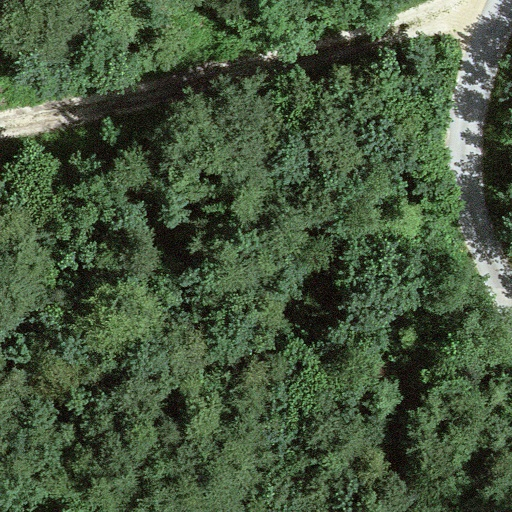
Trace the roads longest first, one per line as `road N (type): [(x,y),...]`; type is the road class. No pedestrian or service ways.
road 1 (track): [(498,11),(0,125)]
road 2 (unclassified): [(504,0),(464,111),(459,164),(511,310)]
